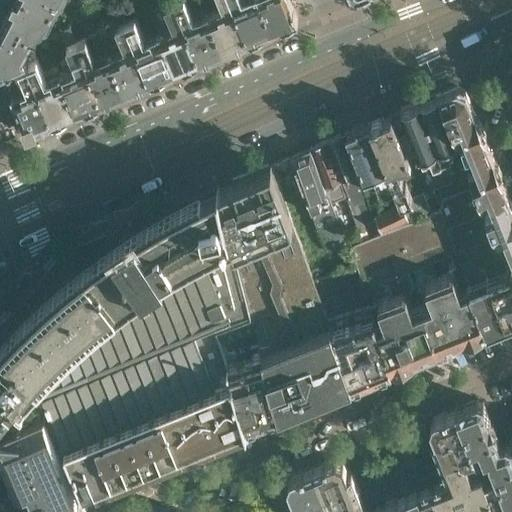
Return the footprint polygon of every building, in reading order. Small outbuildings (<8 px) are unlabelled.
[(44,23),(51,8),(34,0),(13,0),(3,21),(32,35),(35,28),(44,23)] [(61,0),(62,1),(62,0),(34,0),(51,8),(55,0),(61,0)] [(199,60),(174,0),(173,0),(165,4),(173,24),(171,31),(160,36),(175,70),(199,60)] [(224,49),(209,15),(198,20),(191,16),(184,0),(174,0),(199,60),(224,49)] [(248,39),(232,0),(220,0),(222,3),(220,11),(209,15),(224,49),(248,39)] [(273,29),(261,0),(232,0),(248,39),(273,29)] [(298,18),(290,0),(261,0),(273,29),(298,18)] [(175,70),(160,36),(149,40),(142,37),(134,17),(125,21),(150,80),(175,70)] [(25,47),(32,35),(3,21),(0,26),(0,67),(2,73),(27,62),(29,61),(24,48),(25,47)] [(150,80),(125,21),(116,25),(119,33),(104,40),(107,48),(125,91),(150,80)] [(125,91),(107,48),(93,54),(82,28),(72,32),(75,41),(101,101),(125,91)] [(101,101),(75,41),(65,46),(74,66),(71,73),(61,77),(76,111),(101,101)] [(76,111),(61,77),(51,81),(45,77),(37,57),(29,61),(27,62),(52,121),(76,111)] [(52,121),(27,62),(2,73),(27,132),(52,122),(52,121)] [(492,155),(484,136),(475,112),(466,90),(464,87),(459,85),(438,93),(455,138),(468,170),(481,203),(507,192),(502,179),(492,155)] [(455,138),(438,93),(418,102),(439,158),(449,154),(445,142),(455,138)] [(439,158),(418,102),(400,109),(416,154),(425,151),(428,149),(432,160),(439,158)] [(397,169),(411,164),(391,113),(370,122),(396,186),(402,202),(409,218),(429,210),(422,192),(411,197),(405,180),(402,181),(397,169)] [(396,186),(370,122),(346,132),(365,176),(374,172),(382,191),(396,186)] [(356,174),(340,134),(325,141),(340,181),(347,178),(352,192),(349,193),(354,203),(364,199),(360,188),(361,188),(356,174)] [(341,201),(334,183),(340,181),(325,141),(310,147),(326,191),(332,204),(335,209),(350,243),(363,238),(359,228),(353,230),(341,201)] [(326,191),(310,147),(291,156),(309,206),(313,218),(335,209),(332,204),(326,191)] [(427,158),(425,151),(416,154),(419,161),(427,158)] [(299,210),(309,206),(291,156),(271,164),(295,229),(308,264),(317,260),(310,240),(309,241),(299,210)] [(457,174),(452,161),(442,165),(447,178),(457,174)] [(352,384),(314,281),(308,264),(295,229),(271,164),(219,186),(256,329),(260,343),(278,414),(352,384)] [(498,246),(481,203),(468,170),(457,174),(447,178),(429,186),(438,210),(455,252),(469,288),(486,330),(511,319),(511,280),(506,266),(498,246)] [(221,341),(241,334),(256,329),(219,186),(219,185),(217,186),(217,187),(199,196),(182,205),(170,211),(153,221),(143,227),(132,234),(122,241),(112,248),(106,231),(70,246),(93,262),(79,272),(66,283),(52,295),(43,304),(38,308),(24,321),(15,330),(7,340),(0,346),(0,393),(14,405),(23,412),(46,402),(51,413),(85,492),(86,493),(87,492),(121,478),(119,472),(171,452),(173,457),(188,451),(186,445),(211,435),(211,434),(243,421),(246,428),(247,427),(225,355),(221,341)] [(511,205),(507,192),(481,203),(498,246),(508,242),(511,253),(511,205)] [(409,218),(402,202),(375,215),(381,230),(409,218)] [(455,252),(438,210),(351,245),(365,288),(455,252)] [(376,326),(356,268),(314,281),(352,384),(390,369),(376,326)] [(486,330),(469,288),(461,291),(454,275),(449,271),(439,276),(463,340),(486,330)] [(463,340),(439,276),(427,280),(425,286),(432,303),(422,307),(438,350),(463,340)] [(438,350),(422,307),(413,311),(406,294),(400,291),(391,295),(415,359),(438,350)] [(390,369),(415,359),(391,295),(379,299),(378,304),(385,322),(376,326),(390,369)] [(278,414),(260,343),(252,346),(256,360),(240,365),(236,351),(225,355),(247,427),(278,414)] [(0,511),(15,511),(7,488),(0,468),(0,467),(0,422),(14,405),(0,393),(0,511)] [(500,443),(484,401),(484,400),(477,398),(455,407),(455,408),(473,452),(476,459),(489,453),(498,450),(500,443)] [(473,452),(455,408),(445,412),(445,411),(433,416),(430,424),(435,436),(431,437),(441,461),(442,461),(459,454),(461,457),(464,456),(473,452)] [(85,492),(51,413),(0,436),(0,448),(16,484),(7,488),(15,511),(41,511),(79,495),(85,492)] [(511,445),(511,443),(505,440),(505,441),(500,443),(498,450),(489,453),(496,470),(483,476),(494,505),(497,511),(511,511),(511,509),(510,505),(511,504),(511,445)] [(494,505),(483,476),(480,469),(470,472),(464,456),(461,457),(459,454),(442,461),(447,473),(444,480),(432,485),(442,511),(481,511),(481,510),(494,505)] [(361,494),(351,470),(348,471),(343,459),(335,456),(323,461),(313,465),(331,510),(340,506),(345,504),(344,500),(359,495),(361,494)] [(325,511),(331,510),(313,465),(303,470),(302,469),(290,474),(287,482),(292,494),(288,495),(295,511),(315,511),(316,511),(315,511),(325,511)] [(442,511),(432,485),(431,484),(419,489),(418,488),(407,493),(414,511),(442,511)] [(414,511),(407,493),(396,497),(396,498),(383,503),(384,505),(386,511),(414,511)] [(85,511),(86,511),(82,503),(79,495),(41,511),(85,511)] [(386,511),(384,505),(372,510),(364,507),(359,495),(344,500),(345,504),(340,506),(342,511),(386,511)]
